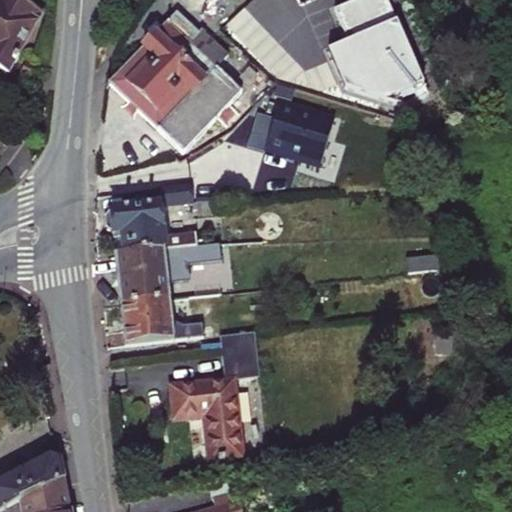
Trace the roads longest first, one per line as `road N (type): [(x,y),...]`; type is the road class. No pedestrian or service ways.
road 1 (secondary): [(100,511),(66,262)]
road 2 (secondary): [(64,200),(82,0)]
